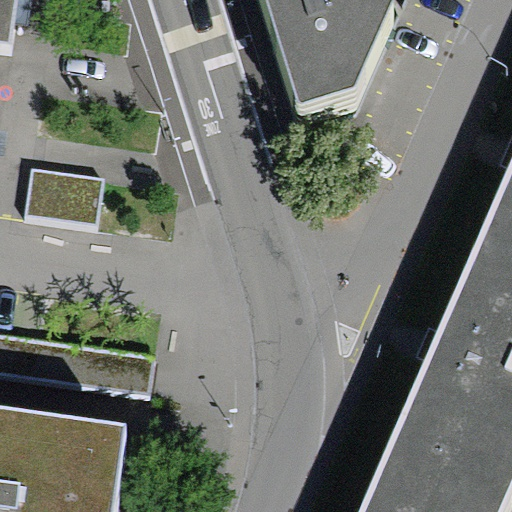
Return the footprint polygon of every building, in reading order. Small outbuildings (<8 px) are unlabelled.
[(0,0),(0,76),(0,77),(11,0),(0,0)] [(391,39),(304,0),(256,0),(298,140),(353,125),(391,39)] [(511,147),(507,160),(463,264),(511,285),(511,147)] [(43,168),(33,227),(106,239),(116,180),(43,168)] [(428,347),(374,474),(465,511),(508,511),(511,503),(511,285),(463,264),(428,347)] [(150,383),(0,361),(0,400),(145,421),(147,403),(150,383)] [(117,511),(124,469),(0,450),(0,511),(117,511)] [(358,511),(465,511),(374,474),(358,511)]
